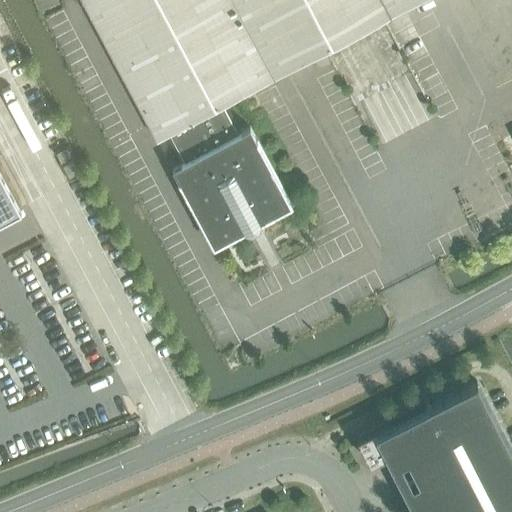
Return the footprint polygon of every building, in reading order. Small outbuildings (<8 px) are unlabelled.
[(83,0),(156,138),(165,132),(181,160),(171,166),(213,243),(289,202),(249,126),(240,130),(224,101),(326,48),(338,41),(388,14),(406,5),(415,0),(83,0)] [(65,147),(56,152),(61,161),(70,156),(65,147)] [(72,160),(63,165),(69,177),(78,172),(72,160)] [(0,162),(0,212),(21,202),(0,162)] [(385,453),(415,511),(511,511),(511,451),(475,380),(429,404),(427,399),(356,436),(369,462),(385,453)]
